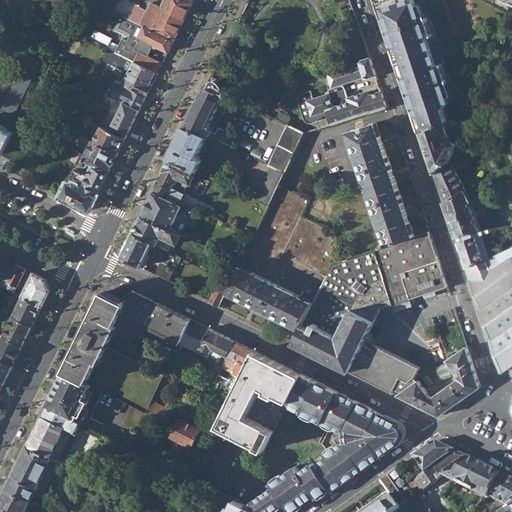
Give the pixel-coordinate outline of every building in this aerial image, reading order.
[(122,16),(144,26),(152,12),(128,0),(121,0),(115,13),(122,16)] [(166,0),(159,15),(152,12),(144,26),(175,41),(194,1),(191,0),(166,0)] [(420,131),(443,123),(450,121),(445,105),(448,104),(450,100),(444,82),(449,80),(443,62),(438,64),(428,36),(434,35),(428,16),(422,18),(415,0),(376,0),(393,50),(397,49),(406,77),(403,78),(420,131)] [(140,51),(137,49),(141,41),(152,45),(153,44),(169,52),(175,41),(144,26),(122,16),(117,28),(118,28),(117,30),(129,36),(127,41),(122,38),(119,45),(111,41),(112,38),(94,30),(89,40),(135,62),(140,51)] [(49,46),(49,48),(56,36),(44,33),(49,46)] [(5,43),(9,56),(14,54),(10,41),(5,43)] [(17,51),(19,56),(31,52),(29,46),(17,51)] [(135,62),(156,73),(158,74),(163,63),(140,51),(135,62)] [(2,108),(15,114),(42,60),(29,54),(2,108)] [(360,64),(327,74),(332,90),(366,78),(368,79),(377,76),(371,58),(362,61),(360,64)] [(127,86),(131,88),(135,90),(147,96),(156,78),(153,76),(156,73),(135,62),(127,77),(130,79),(127,86)] [(210,78),(187,125),(211,137),(233,148),(235,141),(234,136),(221,130),(219,136),(214,133),(215,132),(214,127),(212,126),(228,96),(222,94),(224,89),(220,87),(221,85),(217,81),(210,78)] [(131,88),(124,101),(128,104),(135,90),(131,88)] [(103,121),(101,126),(126,139),(147,96),(135,90),(128,104),(124,101),(112,126),(103,121)] [(340,92),(314,100),(311,92),(302,94),(300,97),(299,99),(298,103),(303,119),(305,121),(307,122),(309,124),(311,125),(330,119),(332,126),(387,107),(382,91),(350,102),(348,96),(344,97),(341,96),(340,92)] [(21,105),(32,110),(35,104),(24,98),(21,105)] [(94,141),(119,153),(126,139),(101,126),(93,123),(87,120),(84,128),(92,132),(89,138),(93,140),(94,141)] [(467,127),(457,122),(455,127),(465,132),(467,127)] [(0,149),(5,152),(9,143),(15,132),(8,129),(9,128),(0,123),(0,149)] [(309,197),(281,186),(305,130),(288,123),(257,198),(270,203),(253,243),(325,273),(342,233),(301,216),(309,197)] [(435,173),(450,161),(459,143),(448,139),(443,123),(420,131),(435,173)] [(349,132),(386,246),(415,237),(376,124),(349,132)] [(187,125),(171,159),(197,173),(199,173),(205,162),(200,160),(211,137),(187,125)] [(71,160),(85,166),(90,166),(91,164),(109,173),(119,153),(94,141),(86,155),(75,151),(71,160)] [(19,148),(9,143),(5,152),(0,162),(0,166),(8,170),(19,148)] [(171,159),(155,189),(170,197),(182,203),(186,195),(185,194),(190,185),(191,185),(197,173),(171,159)] [(435,173),(445,202),(465,191),(467,190),(450,161),(435,173)] [(90,211),(109,173),(91,164),(90,166),(85,166),(83,170),(80,168),(79,169),(77,167),(69,183),(69,184),(68,185),(63,197),(90,211)] [(155,189),(142,217),(172,232),(182,211),(192,216),(195,209),(182,203),(170,197),(155,189)] [(465,191),(445,202),(457,237),(475,231),(480,230),(471,204),(473,203),(474,204),(479,201),(477,197),(472,200),(465,191)] [(142,217),(134,233),(156,244),(160,236),(175,243),(179,236),(172,232),(142,217)] [(475,231),(457,237),(467,267),(480,263),(483,272),(491,269),(492,274),(511,259),(511,247),(496,258),(485,262),(476,239),(477,236),(481,234),(480,230),(475,231)] [(448,361),(459,377),(433,396),(417,375),(422,364),(377,343),(374,348),(366,344),(382,310),(448,288),(429,232),(415,237),(386,246),(335,264),(314,303),(301,329),(294,342),(440,414),(482,385),(468,346),(448,361)] [(122,257),(144,268),(145,264),(144,263),(147,256),(160,262),(166,249),(156,244),(134,233),(122,257)] [(0,275),(1,276),(0,278),(0,285),(11,291),(16,293),(27,269),(0,255),(0,275)] [(467,267),(502,372),(511,364),(511,259),(492,274),(491,269),(483,272),(480,263),(467,267)] [(161,262),(157,271),(171,278),(176,269),(161,262)] [(227,293),(301,329),(314,303),(241,266),(228,292),(227,293)] [(16,293),(24,297),(29,287),(32,289),(27,298),(42,306),(50,290),(46,279),(27,269),(16,293)] [(221,306),(227,293),(228,292),(218,287),(211,301),(221,306)] [(104,292),(65,372),(106,392),(146,412),(168,366),(125,345),(126,344),(112,337),(129,304),(185,332),(191,319),(133,290),(127,303),(104,292)] [(24,297),(14,316),(33,326),(42,306),(27,298),(24,297)] [(14,316),(4,335),(23,345),(33,326),(14,316)] [(235,340),(191,319),(185,332),(184,334),(227,356),(235,340)] [(4,335),(0,343),(0,356),(14,364),(23,345),(4,335)] [(255,350),(235,340),(227,356),(222,367),(235,373),(228,388),(235,391),(255,350)] [(302,373),(255,350),(235,391),(218,424),(230,430),(265,447),(274,428),(247,414),(260,388),(265,390),(264,392),(274,397),(274,396),(276,397),(277,396),(288,401),(302,373)] [(0,381),(4,384),(14,364),(0,356),(0,381)] [(65,372),(48,406),(78,421),(81,416),(87,419),(88,417),(92,419),(106,392),(65,372)] [(372,407),(302,373),(288,401),(302,407),(302,410),(338,428),(349,425),(353,426),(355,436),(351,438),(349,436),(327,451),(327,453),(315,462),(314,460),(301,468),(297,464),(272,481),(274,483),(247,503),(267,511),(268,511),(286,500),(293,509),(317,493),(319,495),(332,486),(334,489),(374,458),(381,454),(381,452),(399,440),(397,438),(399,437),(399,435),(400,434),(400,433),(400,431),(400,430),(400,429),(399,428),(398,427),(396,426),(398,422),(371,409),(372,407)] [(149,410),(161,416),(166,407),(154,400),(149,410)] [(48,406),(29,443),(54,456),(68,428),(79,433),(84,423),(78,421),(48,406)] [(192,448),(201,428),(180,418),(171,437),(178,441),(176,447),(182,451),(185,444),(192,448)] [(230,430),(218,424),(215,432),(226,438),(230,430)] [(437,440),(416,455),(427,470),(417,478),(425,489),(470,457),(437,440)] [(29,443),(9,484),(34,496),(54,456),(29,443)] [(478,461),(450,481),(486,499),(487,497),(500,472),(478,461)] [(504,506),(507,508),(511,504),(511,477),(500,472),(487,497),(504,506)] [(382,479),(388,489),(395,484),(388,475),(382,479)] [(0,501),(0,507),(1,511),(26,511),(34,496),(9,484),(0,501)] [(391,493),(400,506),(407,502),(395,484),(388,489),(391,493)] [(363,511),(392,511),(398,508),(400,506),(391,493),(363,511)] [(267,511),(247,503),(235,497),(230,507),(224,511),(223,509),(219,511),(267,511)] [(400,511),(398,508),(392,511),(430,511),(423,500),(405,511),(400,511)]
